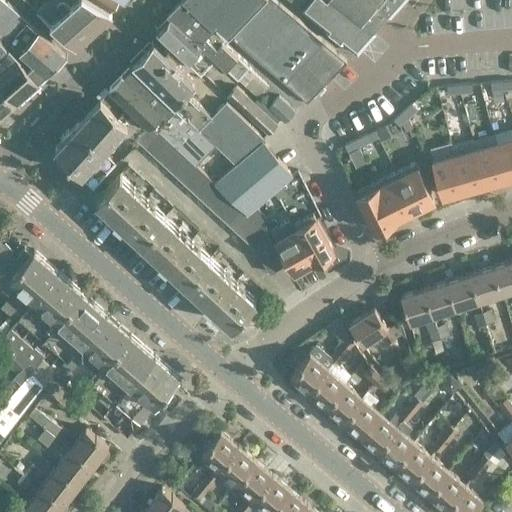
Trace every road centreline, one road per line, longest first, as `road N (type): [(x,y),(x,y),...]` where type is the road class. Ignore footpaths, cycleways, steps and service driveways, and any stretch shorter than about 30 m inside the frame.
road 1 (tertiary): [(220,372),(0,182)]
road 2 (residential): [(370,270),(305,130),(309,118),(378,82),(404,48)]
road 3 (residential): [(0,158),(154,0)]
road 4 (tertiary): [(386,511),(220,372)]
road 5 (residential): [(101,511),(220,372)]
road 6 (residential): [(220,372),(370,270)]
road 7 (residential): [(370,270),(511,213)]
